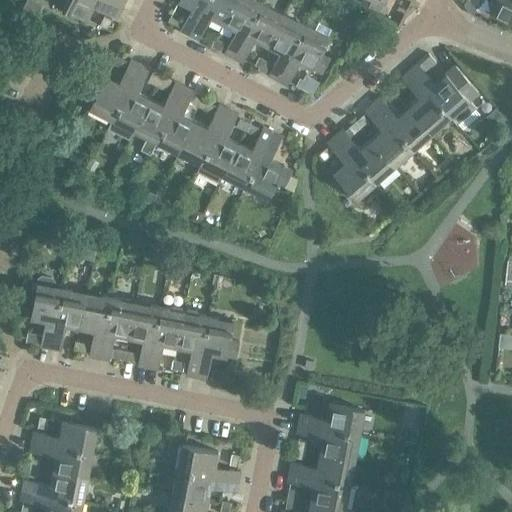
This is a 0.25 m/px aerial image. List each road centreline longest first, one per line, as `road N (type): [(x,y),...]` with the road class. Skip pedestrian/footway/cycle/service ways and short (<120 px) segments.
road 1 (residential): [(146,16),(154,39),(317,125),(442,10)]
road 2 (residential): [(25,371),(267,424),(251,511)]
